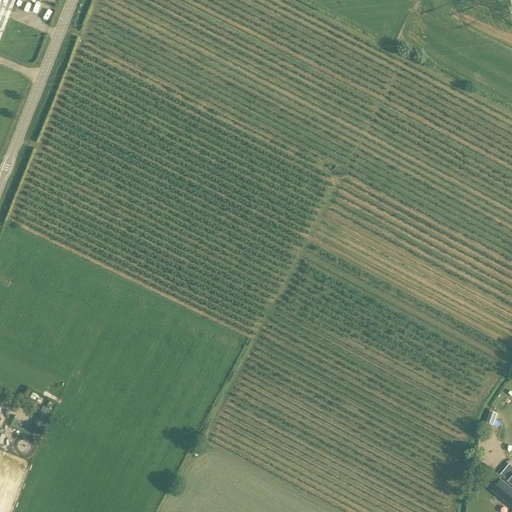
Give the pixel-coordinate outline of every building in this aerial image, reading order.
[(0,0),(0,39),(15,0),(27,0),(35,3),(36,0),(0,0)] [(490,410),(486,422),(493,424),(496,413),(490,410)] [(39,439),(47,420),(48,417),(49,415),(39,411),(39,412),(37,415),(32,427),(29,434),(39,439)] [(475,464),(473,475),(482,476),(483,465),(475,464)] [(511,487),(505,480),(497,488),(504,496),(503,496),(511,505),(511,487)]
